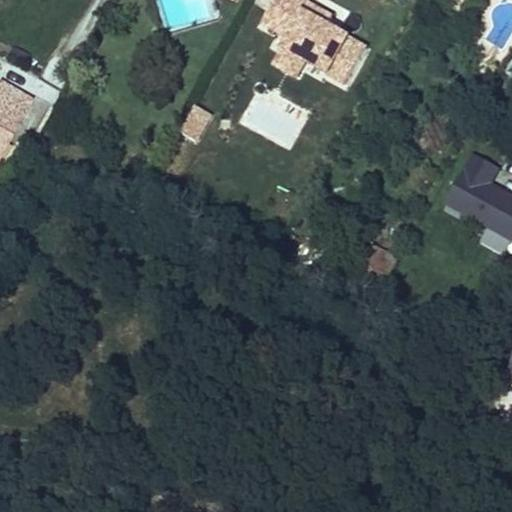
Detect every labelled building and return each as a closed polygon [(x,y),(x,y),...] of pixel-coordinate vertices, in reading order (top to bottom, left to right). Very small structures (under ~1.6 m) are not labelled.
[(332,19),(296,0),(293,0),(282,21),(269,14),(262,27),(290,41),(284,53),(306,64),(348,86),(367,49),(327,28),(332,19)] [(276,0),(269,14),(282,21),(293,0),(276,0)] [(298,80),(306,64),(284,53),(276,68),(298,80)] [(0,157),(19,127),(18,126),(31,105),(1,87),(0,89),(0,157)] [(197,113),(185,137),(199,144),(211,119),(197,113)] [(450,207),(511,239),(511,195),(500,189),(498,193),(491,190),(493,185),(501,170),(476,157),(450,207)] [(26,208),(39,214),(50,186),(37,181),(26,208)] [(341,272),(381,294),(399,260),(376,247),(367,263),(352,254),(341,272)] [(376,302),(381,294),(341,272),(337,280),(376,302)]
